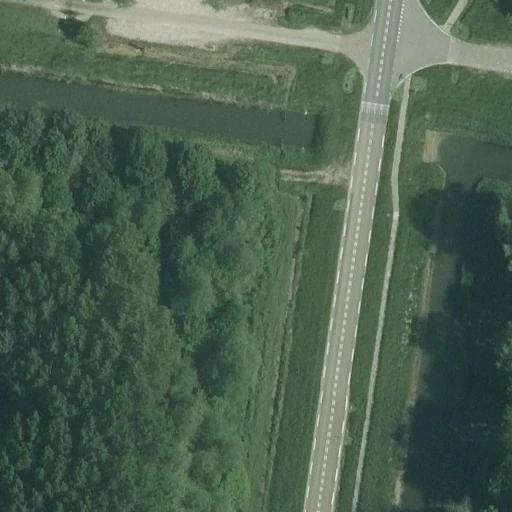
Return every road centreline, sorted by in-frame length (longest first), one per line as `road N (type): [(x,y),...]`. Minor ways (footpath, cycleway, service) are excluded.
road 1 (secondary): [(312,511),(380,48)]
road 2 (unclassified): [(380,48),(82,7)]
road 3 (unclassified): [(380,48),(511,62)]
